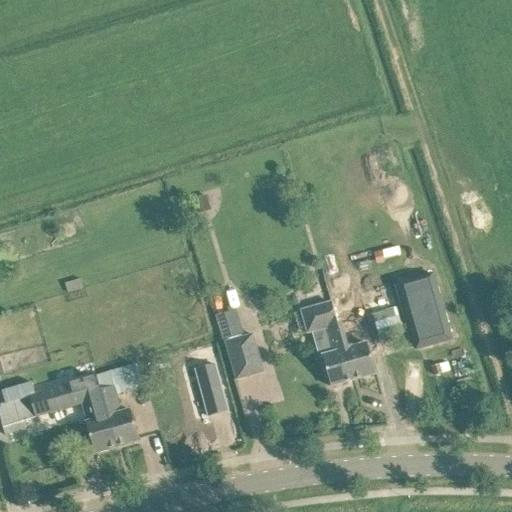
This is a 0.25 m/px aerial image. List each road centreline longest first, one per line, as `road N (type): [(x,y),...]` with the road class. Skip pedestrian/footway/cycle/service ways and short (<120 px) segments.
road 1 (track): [(511,399),(375,0)]
road 2 (tertiary): [(123,511),(275,479),(378,467),(511,466)]
